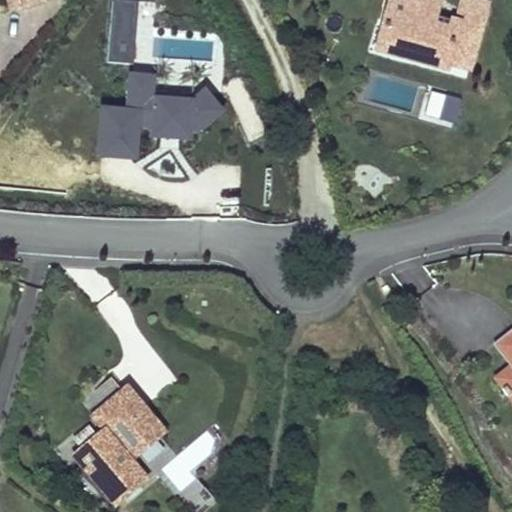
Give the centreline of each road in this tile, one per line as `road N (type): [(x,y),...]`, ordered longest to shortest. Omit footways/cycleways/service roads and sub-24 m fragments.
road 1 (residential): [(0,226),(269,253)]
road 2 (track): [(244,0),(293,89),(319,227)]
road 3 (unknown): [(50,230),(0,442)]
road 4 (track): [(298,305),(263,511)]
road 5 (residential): [(346,253),(511,205)]
road 6 (residential): [(269,253),(272,285),(298,305),(333,297),(345,282),(346,253)]
